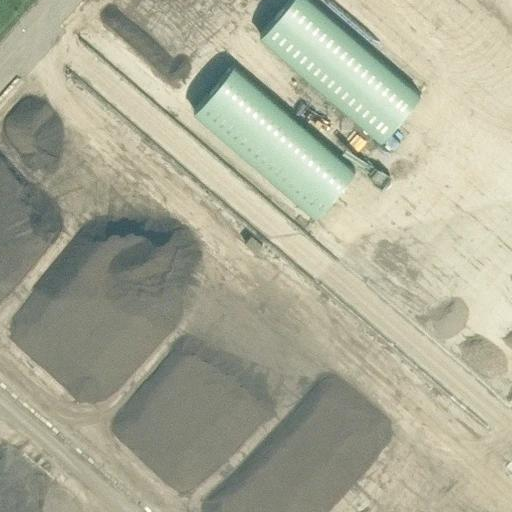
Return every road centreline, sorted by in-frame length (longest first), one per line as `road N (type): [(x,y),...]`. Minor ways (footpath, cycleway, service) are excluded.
road 1 (unknown): [(36,29),(368,307),(511,447)]
road 2 (unknown): [(0,393),(135,511)]
